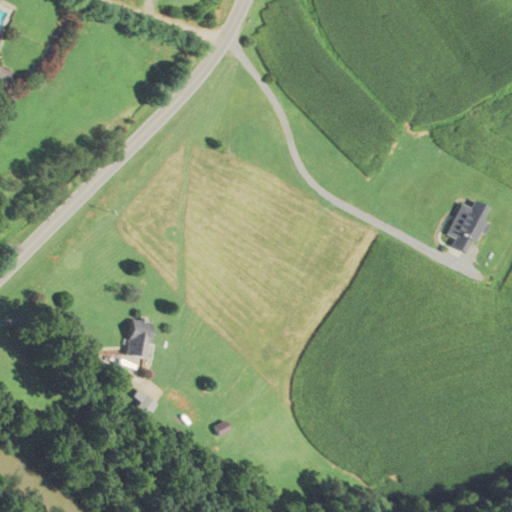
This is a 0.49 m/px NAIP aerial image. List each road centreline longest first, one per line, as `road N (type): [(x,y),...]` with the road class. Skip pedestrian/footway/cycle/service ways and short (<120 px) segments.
road 1 (tertiary): [(0,275),(196,80),(243,0)]
road 2 (residential): [(224,39),(96,0)]
